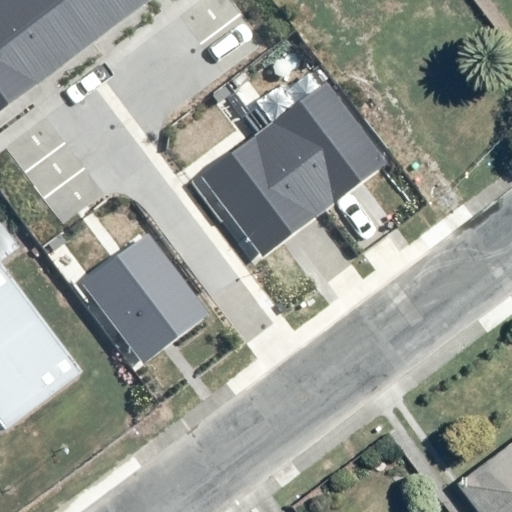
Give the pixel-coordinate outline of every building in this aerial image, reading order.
[(460,24),(442,0),(295,0),(343,64),(388,31),(410,61),(460,24)] [(265,77),(255,64),(202,102),(212,115),(200,125),(266,215),(347,156),(281,65),(270,73),(265,77)] [(221,245),(161,172),(64,251),(124,325),(221,245)] [(0,392),(40,361),(0,309),(0,392)] [(511,511),(511,438),(477,465),(483,474),(460,491),(475,511),(511,511)]
